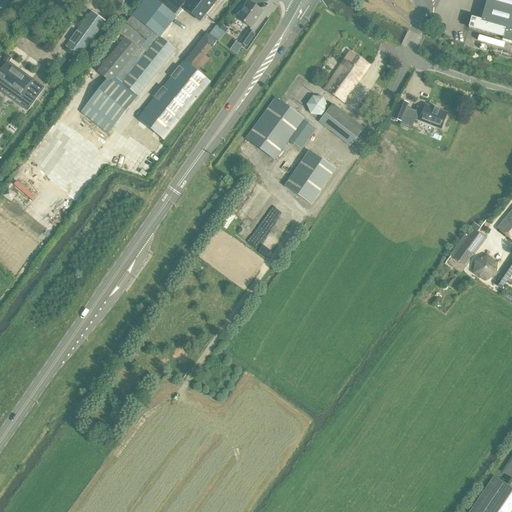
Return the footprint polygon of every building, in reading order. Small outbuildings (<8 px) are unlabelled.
[(102,0),(118,10),(124,0),(102,0)] [(158,37),(175,15),(155,0),(145,0),(119,33),(125,38),(140,50),(153,33),(158,37)] [(155,0),(175,15),(186,0),(155,0)] [(200,21),(217,0),(190,0),(184,8),(200,21)] [(511,43),(511,0),(487,0),(482,21),(472,18),(469,29),(504,39),(503,41),(511,43)] [(251,28),(262,11),(249,2),(237,19),(251,28)] [(80,57),(105,22),(91,12),(66,47),(80,57)] [(218,43),(225,33),(216,26),(209,36),(217,42),(218,43)] [(246,46),(254,34),(249,30),(240,43),(246,46)] [(109,84),(105,89),(102,87),(86,106),(113,127),(128,108),(127,108),(175,50),(159,38),(158,40),(155,38),(142,54),(139,51),(140,50),(125,38),(96,73),(109,84)] [(343,103),(369,66),(350,52),(324,90),(343,103)] [(164,140),(210,82),(184,61),(138,119),(164,140)] [(0,72),(0,91),(26,111),(43,89),(7,63),(0,72)] [(303,120),(304,119),(275,98),(246,139),(274,160),(288,140),(301,149),(316,129),(303,120)] [(408,103),(400,100),(393,119),(401,122),(408,103)] [(350,147),(364,129),(332,105),(319,122),(350,147)] [(441,129),(447,114),(425,105),(424,109),(417,107),(412,121),(419,123),(420,121),(441,129)] [(336,169),(309,151),(284,187),(311,205),(336,169)] [(511,241),(511,210),(497,229),(511,241)] [(477,233),(481,228),(474,224),(471,228),(474,230),(468,238),(465,236),(451,255),(465,265),(484,238),(477,233)] [(497,277),(498,263),(487,255),(474,260),(473,274),(484,282),(497,277)] [(506,282),(511,272),(511,258),(499,277),(506,282)] [(511,457),(502,472),(511,479),(511,457)] [(511,511),(511,479),(507,485),(494,477),(470,511),(511,511)]
